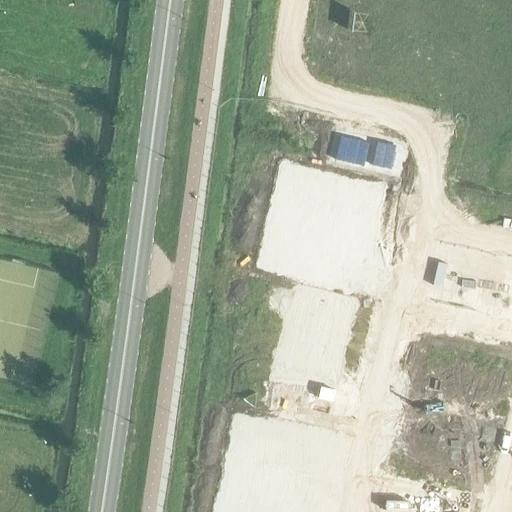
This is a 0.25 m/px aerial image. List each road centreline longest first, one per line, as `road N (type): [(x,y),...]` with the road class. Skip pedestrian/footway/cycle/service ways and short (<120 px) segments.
road 1 (tertiary): [(100,511),(167,0)]
road 2 (track): [(292,0),(285,65),(294,83),(312,97),(412,126),(426,143),(430,179),(412,222)]
road 3 (residential): [(412,222),(348,511)]
